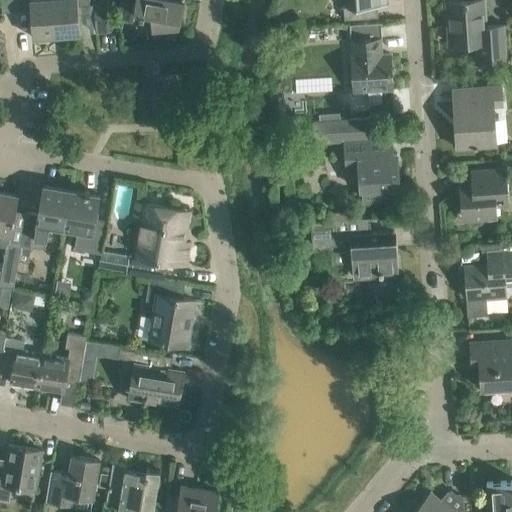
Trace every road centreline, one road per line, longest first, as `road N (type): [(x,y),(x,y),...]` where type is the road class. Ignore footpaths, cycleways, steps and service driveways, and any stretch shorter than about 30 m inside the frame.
road 1 (residential): [(0,416),(186,450),(200,440),(226,288),(207,183),(9,151),(4,138),(14,82),(33,65),(198,47),(209,0)]
road 2 (residential): [(443,450),(412,0)]
